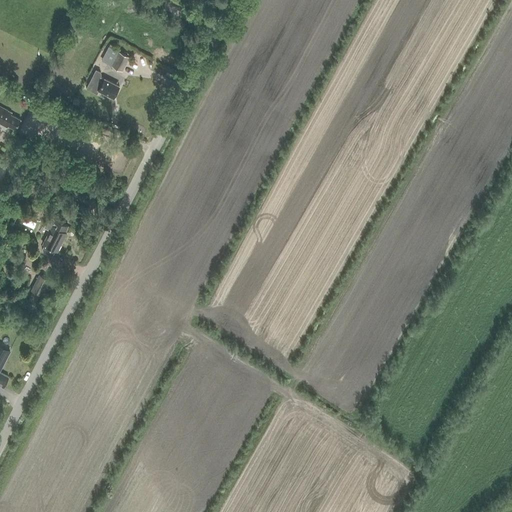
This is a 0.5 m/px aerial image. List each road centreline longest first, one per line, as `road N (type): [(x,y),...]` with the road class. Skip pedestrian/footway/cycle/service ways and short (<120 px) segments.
road 1 (unclassified): [(0,448),(231,0)]
road 2 (track): [(0,87),(151,154)]
